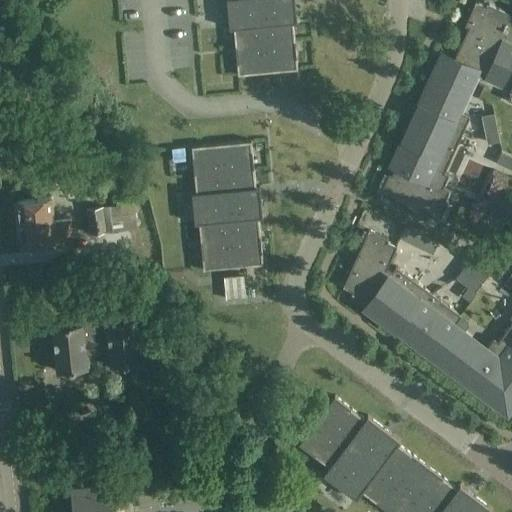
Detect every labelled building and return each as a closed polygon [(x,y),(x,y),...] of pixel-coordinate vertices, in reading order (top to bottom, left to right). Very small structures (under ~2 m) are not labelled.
[(228,0),(230,25),(234,25),(238,74),(300,68),(295,19),(299,19),(296,0),(228,0)] [(389,174),(380,194),(406,206),(414,209),(439,221),(448,201),(445,200),(450,190),(443,187),(449,175),(444,173),(470,117),(459,112),(475,75),(487,80),(488,78),(511,88),(511,90),(508,100),(511,101),(511,15),(506,13),(502,11),(487,4),(485,7),(476,2),(465,26),(469,28),(457,54),(454,60),(451,59),(442,55),(432,78),(418,108),(415,116),(392,165),(396,167),(392,176),(389,174)] [(253,138),(191,144),(196,189),(193,189),(196,220),(199,220),(203,268),(264,262),(260,214),(265,214),(262,182),(257,183),(253,138)] [(172,150),(173,161),(185,160),(184,149),(172,150)] [(511,157),(502,153),(497,163),(511,169),(511,157)] [(118,205),(137,203),(135,192),(117,194),(118,205)] [(51,198),(17,202),(22,242),(56,238),(73,236),(71,219),(54,221),(51,198)] [(137,203),(118,205),(86,209),(88,235),(151,228),(150,201),(138,202),(137,203)] [(369,231),(357,258),(354,264),(343,287),(353,292),(352,294),(369,302),(366,308),(368,309),(374,314),(508,414),(511,408),(511,315),(510,317),(511,318),(511,323),(498,342),(494,339),(486,350),(454,326),(462,316),(451,308),(417,283),(396,267),(394,270),(388,267),(397,247),(387,243),(389,240),(369,231)] [(468,288),(475,293),(489,274),(470,260),(456,279),(468,288)] [(112,278),(67,282),(69,301),(114,297),(112,278)] [(106,323),(108,323),(107,309),(79,312),(80,326),(82,325),(86,355),(92,354),(93,353),(102,352),(103,353),(109,352),(106,323)] [(136,320),(108,323),(106,323),(109,352),(111,365),(141,361),(136,320)] [(82,325),(80,326),(53,328),(57,370),(87,367),(86,355),(82,325)] [(334,393),(297,441),(328,465),(323,472),(356,498),(362,490),(390,511),(491,511),(493,507),(460,482),(457,485),(399,441),(402,438),(368,412),(365,416),(334,393)] [(166,485),(137,488),(139,507),(153,506),(153,507),(168,506),(166,485)] [(110,486),(70,490),(72,511),(117,511),(116,501),(111,501),(110,486)]
